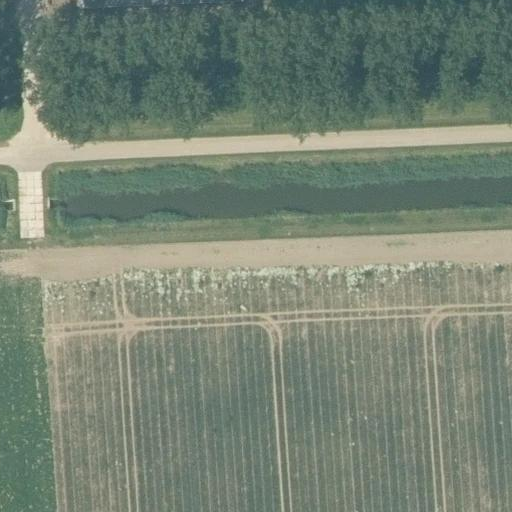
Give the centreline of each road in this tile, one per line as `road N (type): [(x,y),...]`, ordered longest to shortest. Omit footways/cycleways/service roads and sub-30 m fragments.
road 1 (unclassified): [(0,157),(511,134)]
road 2 (track): [(0,31),(263,20)]
